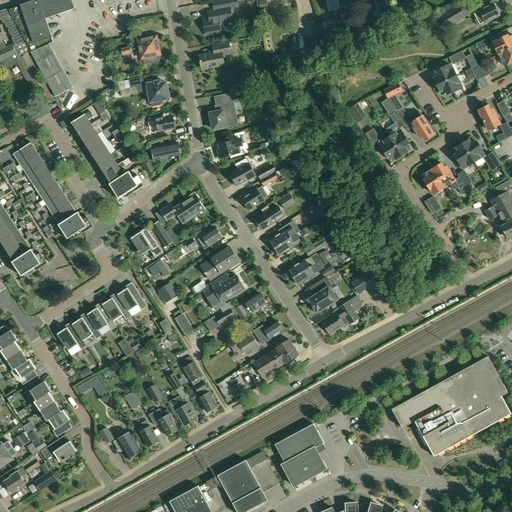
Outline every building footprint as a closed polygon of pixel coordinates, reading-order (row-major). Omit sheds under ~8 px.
[(22,5),(8,9),(56,97),(58,100),(75,90),(49,45),(54,43),(46,18),(38,0),(37,0),(22,6),(22,5)] [(38,0),(46,18),(74,8),(70,0),(38,0)] [(208,19),(202,20),(205,35),(221,32),(219,23),(232,21),(230,12),(238,11),(236,3),(245,1),(245,3),(250,3),(249,0),(251,0),(225,0),(211,3),(213,10),(207,11),(208,19)] [(476,21),(479,26),(485,23),(486,22),(487,23),(492,21),(492,19),(500,15),(499,14),(500,13),(498,8),(496,9),(494,4),(479,11),(479,12),(474,14),(477,20),(476,21)] [(438,18),(445,29),(466,17),(459,5),(438,18)] [(0,27),(0,54),(3,61),(9,59),(11,63),(15,61),(41,106),(32,111),(34,115),(37,114),(38,116),(47,111),(44,106),(56,99),(55,97),(56,97),(8,9),(8,10),(7,10),(7,9),(0,11),(0,19),(0,20),(2,20),(3,24),(5,23),(7,28),(9,28),(8,31),(10,35),(13,36),(12,39),(15,46),(13,47),(12,44),(7,47),(4,40),(5,39),(0,27)] [(409,12),(393,17),(396,27),(412,23),(409,12)] [(323,22),(324,29),(336,27),(335,20),(323,22)] [(137,35),(126,37),(128,43),(132,42),(133,50),(140,48),(142,59),(143,58),(145,64),(161,61),(159,55),(160,55),(156,37),(138,41),(137,35)] [(319,37),(306,39),(308,54),(311,53),(312,59),(325,53),(322,40),(320,41),(319,37)] [(494,45),(499,54),(511,47),(511,38),(510,39),(509,37),(494,45)] [(488,39),(476,45),(479,52),(491,46),(488,39)] [(212,46),(214,54),(199,56),(201,70),(224,65),(222,55),(231,53),(228,42),(212,46)] [(121,49),(124,60),(132,58),(130,47),(121,49)] [(511,47),(499,54),(505,66),(511,62),(511,47)] [(466,58),(462,52),(450,58),(453,65),(466,58)] [(484,62),(478,65),(484,77),(490,74),(484,62)] [(478,65),(471,68),(478,80),(484,77),(478,65)] [(436,84),(437,85),(456,76),(452,67),(432,76),(434,79),(432,80),(435,85),(436,84)] [(456,76),(437,85),(442,95),(446,92),(448,94),(462,87),(456,76)] [(122,82),(118,83),(120,90),(121,90),(122,95),(139,92),(139,94),(148,92),(151,107),(160,105),(160,102),(169,100),(166,83),(161,84),(160,81),(155,82),(155,83),(147,85),(147,84),(144,84),(143,77),(129,80),(122,82)] [(0,85),(3,92),(8,90),(4,80),(0,81),(0,85)] [(384,91),(388,98),(402,91),(398,84),(384,91)] [(92,101),(100,115),(106,111),(97,98),(92,101)] [(498,104),(504,116),(510,114),(504,101),(498,104)] [(356,118),(364,112),(358,103),(349,109),(349,111),(355,118),(356,118)] [(478,113),(481,118),(482,118),(488,130),(500,124),(493,110),(491,111),(488,106),(479,111),(480,113),(478,113)] [(389,114),(399,129),(405,125),(397,114),(395,110),(389,114)] [(397,114),(405,125),(407,129),(413,126),(420,137),(422,136),(425,140),(434,135),(433,133),(434,132),(431,127),(430,128),(419,112),(409,118),(404,110),(397,114)] [(90,111),(71,123),(72,124),(78,134),(91,125),(88,119),(93,116),(90,111)] [(210,114),(213,130),(226,128),(232,127),(229,111),(223,112),(223,111),(210,114)] [(230,114),(232,125),(242,123),(240,112),(230,114)] [(162,116),(147,119),(150,132),(152,134),(175,129),(173,117),(163,119),(162,116)] [(69,124),(66,120),(60,124),(61,125),(63,128),(69,124)] [(507,123),(500,126),(507,138),(511,135),(511,133),(510,128),(507,123)] [(78,134),(85,143),(98,135),(91,125),(78,134)] [(117,129),(112,133),(116,138),(121,135),(117,129)] [(402,155),(390,137),(382,142),(374,129),(366,134),(376,149),(380,146),(388,158),(390,156),(393,161),(396,159),(397,161),(401,158),(400,156),(402,155)] [(401,130),(390,137),(402,155),(410,150),(407,145),(409,144),(401,130)] [(106,133),(102,136),(116,155),(123,149),(120,145),(116,147),(106,133)] [(277,134),(267,137),(269,142),(271,147),(280,143),(277,134)] [(85,143),(91,154),(104,145),(98,135),(85,143)] [(121,135),(116,138),(119,143),(124,140),(121,135)] [(144,137),(132,143),(135,150),(147,144),(144,137)] [(464,143),(463,144),(474,162),(485,155),(476,142),(474,143),(471,138),(469,140),(468,139),(463,142),(464,143)] [(220,150),(218,151),(220,158),(222,157),(222,158),(230,156),(231,159),(250,153),(249,148),(248,147),(247,144),(238,146),(237,140),(219,145),(220,150)] [(152,145),(154,159),(180,155),(178,142),(171,144),(170,142),(152,145)] [(31,143),(13,154),(19,164),(37,153),(31,143),(32,143),(31,143)] [(474,162),(463,144),(454,149),(457,154),(455,155),(464,169),(474,162)] [(91,154),(97,164),(111,155),(104,145),(91,154)] [(260,145),(249,148),(250,153),(250,154),(262,151),(261,150),(260,145)] [(130,150),(125,153),(128,158),(134,155),(130,150)] [(37,153),(19,164),(26,173),(44,163),(37,153)] [(97,164),(104,174),(117,165),(111,155),(97,164)] [(144,164),(142,165),(147,173),(154,169),(149,161),(148,161),(147,159),(143,162),(144,164)] [(238,171),(230,175),(235,186),(256,175),(250,162),(248,163),(246,159),(235,165),(238,171)] [(303,168),(297,159),(293,162),(299,170),(303,168)] [(44,163),(26,173),(32,184),(50,173),(44,163)] [(434,169),(433,169),(444,188),(450,184),(454,190),(458,188),(463,195),(469,191),(466,187),(460,177),(454,181),(446,168),(443,169),(440,164),(439,166),(438,164),(433,167),(434,169)] [(109,184),(110,185),(129,172),(124,175),(120,170),(117,165),(104,174),(111,184),(109,184)] [(274,165),(258,173),(261,180),(270,175),(277,171),(274,165)] [(275,173),(277,177),(286,172),(283,168),(275,173)] [(424,175),(427,179),(425,181),(434,195),(444,188),(433,169),(424,175)] [(465,171),(458,175),(460,177),(466,187),(472,183),(465,171)] [(129,172),(110,185),(119,199),(124,195),(126,198),(144,186),(137,175),(133,177),(129,172)] [(50,173),(32,184),(40,195),(58,184),(50,173)] [(260,181),(264,187),(278,179),(277,177),(275,173),(260,181)] [(58,184),(40,195),(46,205),(64,194),(58,184)] [(242,199),(249,210),(264,201),(263,199),(268,196),(262,187),(257,190),(256,189),(242,199)] [(511,198),(508,191),(490,201),(493,206),(485,211),(490,220),(498,215),(504,225),(501,227),(507,238),(511,235),(511,198)] [(36,197),(33,193),(26,197),(28,202),(36,197)] [(192,207),(187,211),(192,218),(205,209),(196,194),(195,195),(193,193),(187,197),(189,199),(187,200),(192,207)] [(290,193),(279,200),(284,209),(295,203),(290,193)] [(64,194),(46,205),(53,214),(70,204),(64,194)] [(428,201),(435,212),(441,208),(434,197),(428,201)] [(156,215),(163,226),(178,215),(183,224),(192,218),(187,211),(192,207),(187,200),(173,209),(171,205),(156,215)] [(317,211),(327,205),(324,200),(314,207),(317,211)] [(70,204),(53,214),(59,225),(77,213),(70,204)] [(265,214),(256,220),(263,230),(277,221),(275,218),(283,213),(279,207),(271,212),(268,207),(262,211),(265,214)] [(5,209),(0,212),(0,225),(11,219),(5,209)] [(78,213),(77,213),(59,225),(68,239),(73,236),(75,239),(93,227),(86,215),(82,218),(78,213)] [(11,219),(0,225),(0,241),(18,230),(11,219)] [(164,230),(159,222),(153,226),(166,247),(172,243),(164,230)] [(131,239),(142,255),(150,250),(155,259),(164,253),(147,227),(136,234),(136,235),(131,239)] [(169,227),(164,230),(172,243),(174,246),(179,242),(169,227)] [(198,240),(204,249),(209,247),(222,239),(215,228),(203,237),(198,240)] [(306,228),(301,231),(304,236),(309,232),(309,231),(308,231),(306,228)] [(342,228),(335,233),(338,237),(345,232),(344,232),(342,228)] [(270,241),(275,248),(296,235),(292,229),(286,232),(285,231),(270,241)] [(18,230),(0,241),(6,250),(24,239),(18,230)] [(45,233),(49,239),(55,236),(51,230),(45,233)] [(296,235),(275,248),(279,255),(295,245),(294,244),(300,241),(296,235)] [(24,239),(6,250),(13,261),(31,250),(24,239)] [(185,244),(189,250),(197,245),(193,239),(185,244)] [(320,242),(305,252),(309,257),(314,254),(327,246),(323,240),(320,242)] [(230,247),(184,277),(196,295),(203,290),(202,289),(207,286),(205,284),(239,262),(230,247)] [(360,255),(354,247),(347,252),(352,260),(360,255)] [(13,261),(12,262),(21,276),(27,273),(29,276),(47,264),(40,252),(35,255),(32,250),(31,250),(13,261)] [(304,260),(289,270),(293,277),(328,254),(326,250),(322,252),(322,253),(318,256),(317,254),(305,261),(304,260)] [(328,254),(293,277),(298,284),(314,274),(319,270),(324,268),(323,266),(329,262),(328,261),(331,259),(328,254)] [(164,272),(167,270),(161,260),(156,263),(164,277),(167,275),(164,272)] [(352,283),(359,294),(377,282),(369,271),(352,283)] [(202,289),(203,290),(216,311),(226,305),(224,303),(245,289),(236,276),(230,280),(227,274),(207,286),(202,289)] [(308,300),(313,306),(311,307),(315,313),(316,312),(317,313),(337,300),(329,287),(331,285),(326,277),(315,284),(320,292),(308,300)] [(123,291),(118,295),(129,311),(138,305),(141,310),(147,306),(132,283),(122,289),(123,291)] [(175,289),(161,298),(165,304),(178,296),(175,289)] [(108,301),(103,305),(114,321),(123,315),(126,320),(132,316),(129,311),(118,295),(117,293),(107,299),(108,301)] [(215,318),(205,324),(211,332),(220,326),(220,327),(236,318),(236,317),(239,315),(244,323),(250,319),(249,316),(266,304),(259,294),(241,305),(241,306),(236,309),(234,306),(230,308),(215,318)] [(377,306),(382,304),(380,295),(374,297),(377,306)] [(323,323),(330,334),(344,325),(345,325),(350,323),(351,324),(351,323),(356,323),(358,319),(359,318),(355,312),(355,309),(360,308),(362,304),(363,304),(357,296),(333,311),(336,315),(323,323)] [(456,300),(434,310),(436,315),(458,305),(456,300)] [(93,311),(88,314),(99,331),(108,325),(111,330),(117,326),(114,321),(103,305),(102,303),(92,309),(93,311)] [(78,321),(73,324),(84,341),(93,335),(96,340),(102,336),(99,331),(88,314),(86,312),(77,319),(78,321)] [(160,323),(166,335),(173,331),(166,319),(160,323)] [(260,333),(266,342),(270,339),(270,340),(284,331),(277,321),(264,329),(264,330),(260,333)] [(84,341),(73,324),(71,322),(62,329),(63,331),(57,334),(68,351),(78,345),(81,350),(87,346),(84,341)] [(4,325),(0,327),(0,345),(3,350),(16,342),(18,340),(11,330),(9,332),(4,325)] [(194,332),(190,326),(182,331),(186,336),(194,332)] [(149,338),(154,335),(151,329),(145,333),(149,338)] [(251,334),(231,347),(235,353),(237,352),(240,355),(244,353),(245,355),(259,346),(251,334)] [(143,338),(137,341),(139,343),(133,347),(135,351),(147,344),(143,338)] [(252,362),(247,365),(250,366),(254,372),(256,372),(258,371),(263,378),(286,363),(286,364),(299,355),(289,339),(253,363),(252,362)] [(7,361),(22,351),(16,342),(3,350),(1,351),(4,357),(7,361)] [(134,353),(130,346),(123,351),(127,358),(134,353)] [(22,351),(7,361),(13,370),(28,361),(22,351)] [(180,362),(184,368),(194,362),(190,356),(180,362)] [(394,408),(392,409),(402,428),(415,421),(418,428),(419,428),(434,456),(438,454),(511,414),(502,396),(508,393),(488,356),(394,408)] [(30,359),(28,361),(13,370),(11,372),(17,381),(22,383),(23,385),(27,383),(38,376),(35,370),(36,369),(30,359)] [(184,368),(194,387),(199,384),(198,383),(200,382),(199,378),(203,376),(195,362),(194,362),(184,368)] [(79,373),(82,378),(92,373),(89,367),(79,373)] [(182,387),(174,374),(171,376),(168,377),(176,390),(182,387)] [(36,401),(49,393),(51,391),(45,382),(43,383),(39,378),(29,385),(32,390),(30,391),(36,401)] [(224,381),(218,385),(224,396),(231,391),(224,381)] [(218,406),(210,393),(204,382),(199,384),(194,387),(198,394),(201,392),(203,396),(199,399),(207,413),(218,406)] [(125,397),(133,410),(142,404),(133,392),(125,397)] [(150,396),(155,405),(162,400),(158,392),(150,396)] [(34,402),(41,412),(55,402),(49,393),(36,401),(34,402)] [(180,395),(180,396),(168,403),(175,415),(178,413),(185,425),(197,418),(188,404),(189,404),(186,399),(183,401),(180,395)] [(47,421),(49,420),(62,412),(55,402),(41,412),(43,416),(47,421)] [(17,414),(19,418),(26,413),(24,409),(17,414)] [(159,409),(149,415),(154,424),(156,426),(160,423),(167,436),(178,429),(173,421),(174,420),(171,414),(170,414),(168,411),(162,414),(159,409)] [(62,412),(49,420),(55,429),(53,431),(57,437),(72,427),(68,421),(70,420),(64,410),(62,412)] [(143,427),(138,430),(140,433),(148,448),(159,441),(150,427),(147,421),(141,424),(143,427)] [(314,423),(275,444),(285,463),(282,465),(294,486),(326,469),(315,448),(325,443),(314,423)] [(26,425),(23,427),(27,435),(31,432),(26,425)] [(107,428),(100,432),(107,444),(114,440),(107,428)] [(24,432),(14,439),(17,444),(27,437),(24,432)] [(129,433),(114,442),(120,452),(125,450),(130,459),(141,452),(129,433)] [(27,437),(17,444),(21,449),(30,442),(27,437)] [(37,437),(31,441),(38,452),(47,447),(42,439),(39,441),(37,437)] [(59,440),(41,451),(46,460),(55,454),(60,462),(77,451),(73,446),(74,446),(70,440),(63,445),(59,440)] [(2,444),(0,444),(0,456),(13,447),(8,441),(3,445),(2,444)] [(13,447),(0,456),(0,467),(12,459),(12,458),(17,453),(13,447)] [(11,478),(4,482),(12,493),(25,484),(23,481),(25,479),(23,476),(24,476),(28,473),(28,474),(40,466),(35,460),(24,468),(25,469),(21,472),(20,472),(19,471),(11,477),(11,478)] [(246,460),(218,476),(237,511),(247,511),(268,501),(250,468),(246,460)] [(59,470),(53,474),(57,479),(57,480),(62,476),(59,470)] [(51,471),(34,482),(40,490),(57,479),(53,474),(51,471)] [(212,511),(198,486),(170,502),(175,511),(212,511)]
